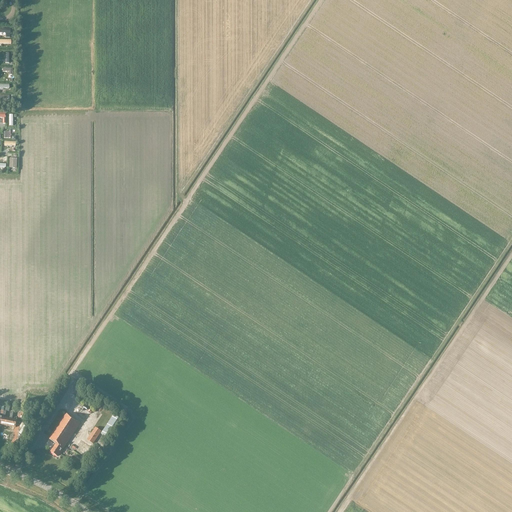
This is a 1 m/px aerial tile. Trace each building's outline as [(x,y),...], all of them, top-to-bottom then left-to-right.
[(95,428),(87,441),(92,445),(101,432),(102,433),(94,446),(101,450),(108,440),(121,420),(105,410),(94,428),(95,428)] [(10,418),(9,418),(5,417),(6,411),(3,411),(2,417),(1,425),(8,426),(10,418)] [(17,420),(12,419),(13,413),(11,412),(9,418),(10,418),(8,426),(15,428),(17,420)] [(65,413),(48,439),(56,444),(50,452),(57,457),(62,449),(63,450),(80,423),(65,413)] [(37,435),(40,430),(36,427),(34,430),(34,429),(32,432),(37,435)] [(81,441),(74,451),(91,462),(97,452),(81,441)]
